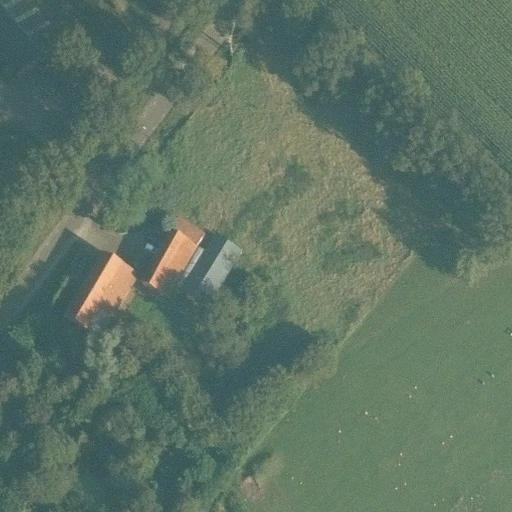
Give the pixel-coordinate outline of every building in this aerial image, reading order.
[(25,0),(0,0),(0,57),(18,79),(49,53),(58,63),(69,53),(25,0)] [(17,239),(31,247),(44,224),(31,217),(17,239)] [(139,285),(165,300),(203,235),(177,220),(139,285)] [(178,291),(207,309),(241,255),(212,237),(178,291)] [(64,322),(81,332),(98,342),(136,277),(102,257),(64,322)] [(108,341),(125,351),(135,333),(117,324),(108,341)]
